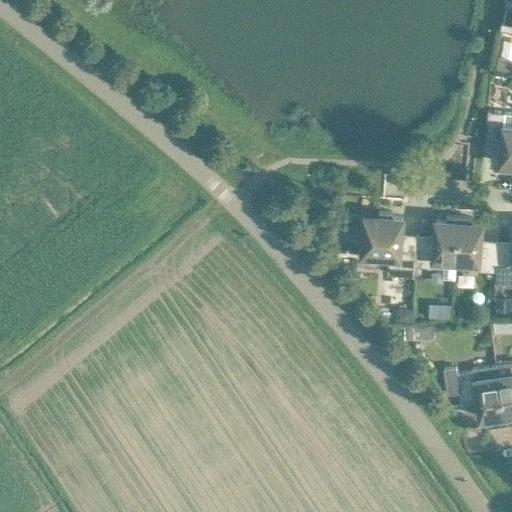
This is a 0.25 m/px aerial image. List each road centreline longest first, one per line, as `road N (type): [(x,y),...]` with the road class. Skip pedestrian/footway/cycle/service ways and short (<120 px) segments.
road 1 (unclassified): [(482,511),(346,332),(254,227),(0,2)]
road 2 (unclassified): [(511,189),(390,184)]
